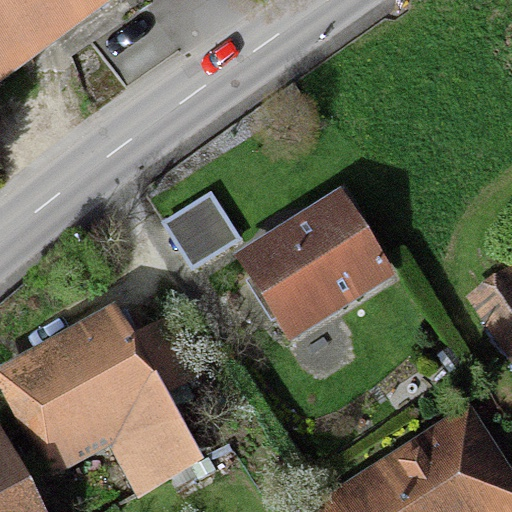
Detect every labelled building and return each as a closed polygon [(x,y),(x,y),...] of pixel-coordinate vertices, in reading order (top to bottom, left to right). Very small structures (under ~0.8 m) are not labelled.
[(0,0),(0,63),(88,0),(0,0)] [(210,197),(164,226),(192,269),(237,241),(210,197)] [(291,331),(380,275),(338,207),(249,263),(291,331)] [(511,285),(508,280),(477,302),(511,351),(511,285)] [(117,442),(114,443),(144,494),(197,464),(125,329),(5,391),(43,461),(108,425),(117,442)] [(0,511),(45,511),(8,437),(0,441),(0,511)] [(478,511),(447,463),(431,473),(421,457),(386,480),(380,471),(360,484),(366,493),(336,511),(478,511)]
